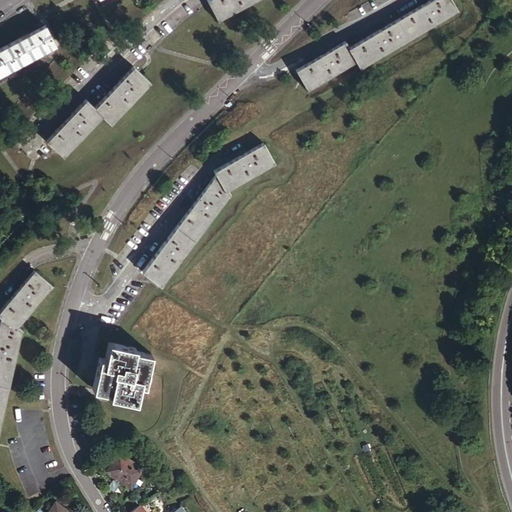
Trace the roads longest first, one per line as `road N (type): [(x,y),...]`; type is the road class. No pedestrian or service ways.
road 1 (unclassified): [(104,511),(70,457),(56,384),(60,339),(91,246),(142,171),(315,0)]
road 2 (tertiary): [(511,336),(504,414),(511,477)]
